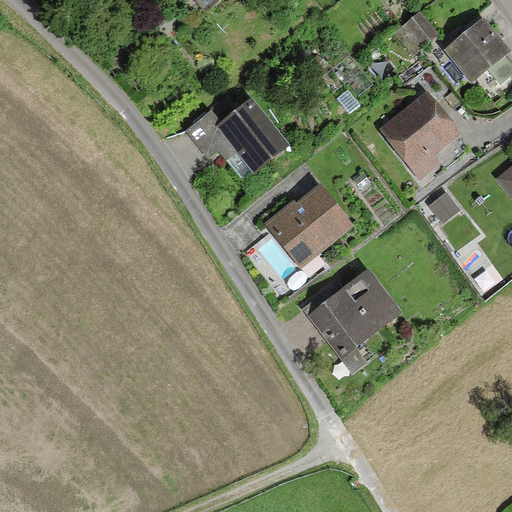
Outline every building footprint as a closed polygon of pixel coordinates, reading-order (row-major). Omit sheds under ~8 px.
[(196,0),(208,14),(225,0),(196,0)] [(439,35),(421,13),(396,34),(413,56),(439,35)] [(478,82),(496,104),(511,90),(511,62),(508,57),(511,54),(485,22),(446,53),(473,86),(478,82)] [(431,68),(424,58),(397,79),(405,88),(431,68)] [(457,135),(427,98),(384,132),(421,178),(438,164),(432,156),(457,135)] [(255,176),(290,149),(254,103),(222,127),(211,113),(187,132),(209,160),(220,152),(228,162),(238,154),(255,176)] [(511,170),(501,179),(511,194),(511,170)] [(271,229),(302,269),(352,230),(321,190),(271,229)] [(444,224),(461,212),(448,194),(431,206),(444,224)] [(362,344),(399,316),(369,275),(312,318),(353,373),(373,358),(362,344)]
